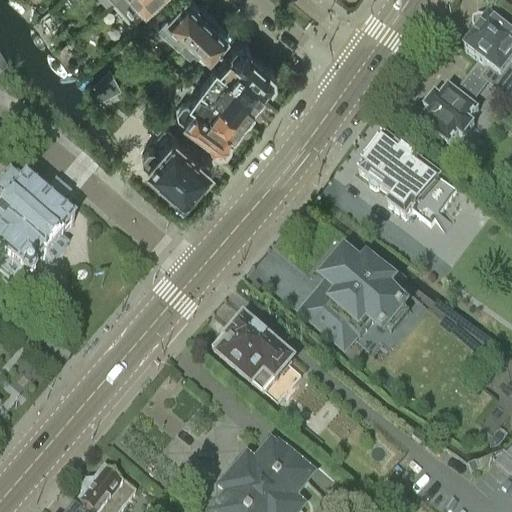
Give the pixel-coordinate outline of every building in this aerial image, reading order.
[(180,0),(166,16),(186,34),(208,12),(194,0),(180,0)] [(208,52),(225,34),(224,32),(224,28),(208,12),(186,34),(195,42),(196,41),(197,41),(192,47),(203,56),(208,51),(208,52)] [(511,39),(489,22),(488,24),(485,22),(479,21),(473,23),(472,29),(474,35),(477,37),(464,53),(478,65),(479,68),(473,75),(484,84),(485,82),(511,103),(511,39)] [(263,65),(249,52),(249,48),(243,42),(234,43),(229,49),(229,53),(217,66),(218,66),(257,96),(265,85),(269,85),(274,79),(273,70),(268,65),(263,65)] [(92,81),(104,97),(127,79),(114,63),(92,81)] [(257,96),(218,66),(217,66),(214,64),(198,85),(242,117),(247,117),(253,109),(251,105),(252,104),(251,103),(257,96)] [(242,117),(198,85),(187,100),(181,101),(175,109),(176,115),(208,139),(209,143),(216,148),(224,147),(229,140),(230,133),(242,117)] [(463,143),(474,128),(470,125),(478,114),(448,90),(439,101),(435,97),(423,112),(428,115),(419,126),(450,150),(458,139),(463,143)] [(198,159),(170,135),(168,137),(170,138),(157,152),(152,148),(146,148),(140,155),(141,161),(182,198),(184,196),(188,196),(193,190),(193,186),(208,168),(207,167),(209,165),(200,157),(198,159)] [(385,141),(374,155),(358,176),(371,185),(368,188),(369,192),(375,196),(379,196),(381,193),(394,202),(405,187),(419,197),(434,178),(385,141)] [(22,186),(9,175),(0,185),(0,201),(4,205),(0,209),(0,272),(12,282),(20,282),(20,283),(21,284),(21,285),(22,285),(23,286),(24,287),(26,287),(27,287),(29,287),(30,286),(31,285),(32,283),(32,282),(32,281),(32,280),(32,279),(31,278),(30,277),(41,263),(43,264),(61,243),(59,241),(72,226),(23,185),(22,186)] [(430,190),(415,215),(432,226),(448,202),(430,190)] [(361,272),(345,258),(324,282),(333,289),(326,296),(322,293),(302,316),(344,351),(356,337),(359,340),(373,324),(383,332),(404,308),(386,293),(392,286),(367,265),(361,272)] [(319,390),(287,363),(286,365),(244,328),(228,346),(225,343),(212,358),(299,433),(327,400),(318,391),(319,390)] [(493,433),(501,433),(501,425),(493,425),(493,433)] [(271,455),(253,476),(251,478),(252,479),(235,499),(234,498),(228,504),(226,502),(217,511),(294,511),(312,491),(271,455)] [(81,499),(77,504),(86,511),(121,511),(135,496),(103,471),(92,484),(85,485),(80,491),(81,499)]
